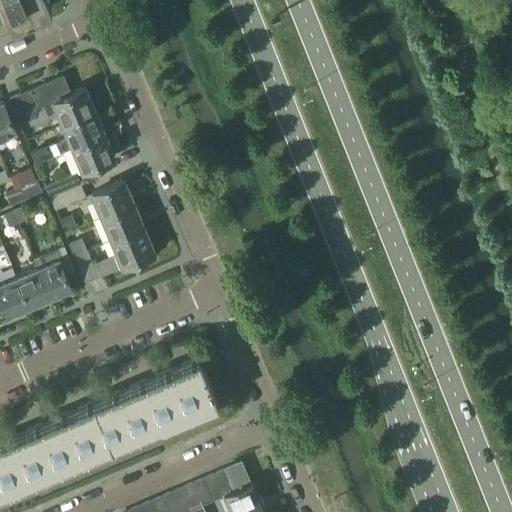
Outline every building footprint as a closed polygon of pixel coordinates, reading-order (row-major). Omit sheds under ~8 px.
[(0,0),(0,7),(1,7),(5,5),(11,20),(11,22),(51,5),(50,4),(48,0),(0,0)] [(57,108),(63,122),(95,109),(85,86),(71,92),(63,74),(53,78),(54,81),(47,85),(45,81),(9,97),(19,120),(34,114),(32,107),(44,102),(48,112),(57,108)] [(3,99),(0,100),(0,135),(16,129),(3,99)] [(61,151),(73,146),(104,132),(95,109),(63,122),(69,136),(57,141),(61,151)] [(104,132),(73,146),(83,169),(114,155),(104,132)] [(50,144),(31,151),(35,161),(54,154),(50,144)] [(45,184),(50,196),(80,183),(76,171),(45,184)] [(36,177),(14,187),(19,199),(41,189),(36,177)] [(92,191),(102,214),(133,201),(123,178),(92,191)] [(80,183),(50,196),(55,207),(85,195),(80,183)] [(19,199),(14,187),(6,190),(11,202),(19,199)] [(102,214),(111,237),(143,224),(133,201),(102,214)] [(21,205),(13,208),(18,220),(26,217),(21,205)] [(18,220),(13,208),(4,212),(10,224),(18,220)] [(72,212),(59,217),(65,229),(77,224),(72,212)] [(85,245),(73,250),(86,279),(154,250),(143,224),(111,237),(118,253),(112,256),(112,254),(93,262),(85,245)] [(70,241),(73,250),(85,245),(82,236),(70,241)] [(33,256),(37,265),(50,295),(71,286),(65,272),(74,268),(64,243),(33,256)] [(37,265),(16,274),(29,304),(50,295),(37,265)] [(16,274),(0,281),(0,293),(8,313),(29,304),(16,274)] [(0,293),(0,316),(8,313),(0,293)] [(172,366),(191,413),(218,401),(198,355),(197,356),(181,363),(182,365),(173,369),(172,366)] [(146,377),(165,424),(191,413),(172,366),(171,367),(155,374),(156,376),(147,380),(146,377)] [(120,388),(139,435),(165,424),(146,377),(145,378),(129,385),(130,387),(121,391),(120,388)] [(94,399),(113,446),(139,435),(120,388),(119,389),(103,396),(104,398),(95,402),(94,399)] [(68,410),(87,457),(113,446),(94,399),(93,400),(77,407),(78,409),(69,413),(68,410)] [(42,421),(61,468),(87,457),(68,410),(67,411),(51,418),(52,420),(43,424),(42,421)] [(16,432),(35,479),(61,468),(42,421),(41,422),(25,429),(26,431),(17,435),(16,432)] [(0,467),(9,490),(35,479),(16,432),(15,433),(0,439),(0,467)] [(234,488),(224,493),(224,494),(231,511),(239,511),(261,503),(251,481),(248,482),(238,460),(225,466),(234,488)] [(225,466),(215,470),(224,493),(234,488),(225,466)] [(0,493),(9,490),(0,467),(0,493)] [(215,470),(203,475),(213,498),(224,494),(224,493),(215,470)] [(203,475),(193,480),(202,503),(213,498),(203,475)] [(193,480),(182,484),(192,507),(202,503),(193,480)] [(182,484),(172,489),(181,511),(192,507),(182,484)] [(172,489),(161,493),(168,511),(180,511),(181,511),(172,489)] [(168,511),(161,493),(150,498),(156,511),(168,511)] [(156,511),(150,498),(140,502),(143,511),(156,511)] [(128,507),(130,511),(143,511),(140,502),(128,507)] [(264,511),(261,503),(239,511),(264,511)]
